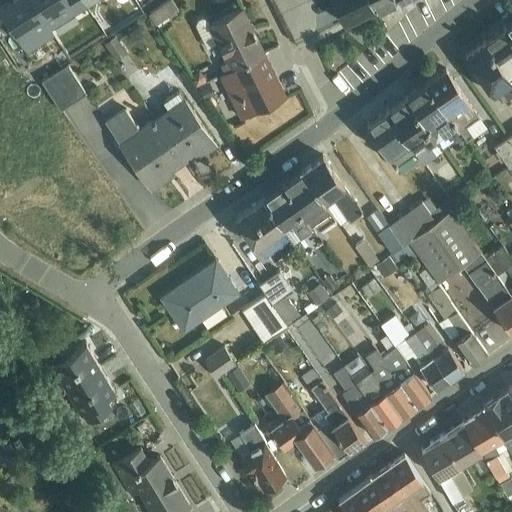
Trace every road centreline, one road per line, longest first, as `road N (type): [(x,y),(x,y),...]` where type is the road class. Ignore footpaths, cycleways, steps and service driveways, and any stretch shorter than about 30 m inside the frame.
road 1 (residential): [(105,299),(119,271),(343,112),(472,0)]
road 2 (residential): [(289,511),(511,354)]
road 3 (residential): [(237,511),(105,299)]
